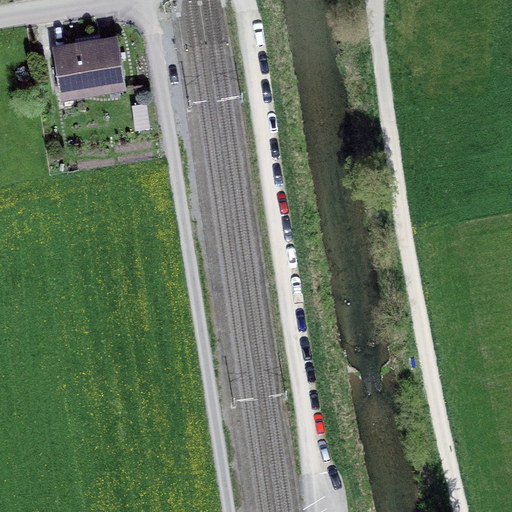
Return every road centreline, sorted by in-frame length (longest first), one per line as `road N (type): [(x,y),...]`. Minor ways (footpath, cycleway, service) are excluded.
road 1 (track): [(373,0),(402,209),(463,511)]
road 2 (track): [(146,0),(228,511)]
road 3 (track): [(310,511),(244,0)]
